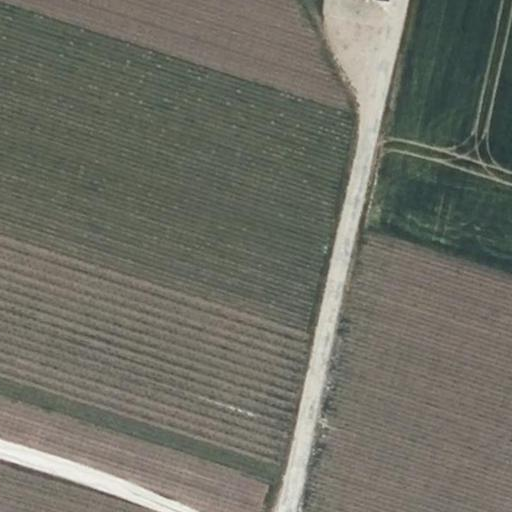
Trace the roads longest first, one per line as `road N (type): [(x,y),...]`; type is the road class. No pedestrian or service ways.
road 1 (track): [(389,0),(283,511)]
road 2 (track): [(156,511),(0,460)]
